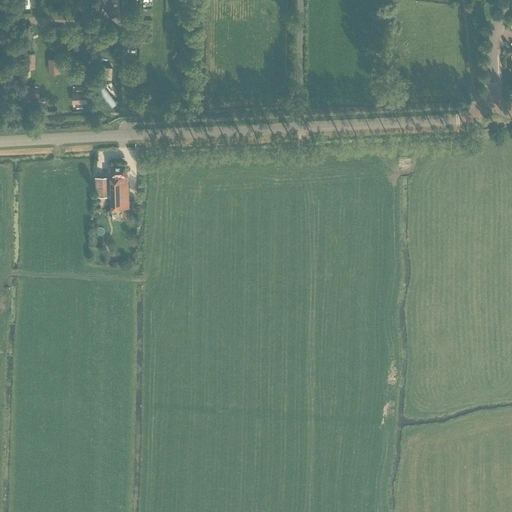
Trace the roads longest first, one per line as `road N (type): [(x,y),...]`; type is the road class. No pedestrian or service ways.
road 1 (tertiary): [(299,129),(454,121),(491,107)]
road 2 (tertiary): [(121,135),(299,129)]
road 3 (unclassified): [(121,135),(120,0)]
road 4 (unclassified): [(299,129),(300,0)]
road 5 (tertiary): [(0,141),(121,135)]
road 6 (unknown): [(120,25),(0,24)]
